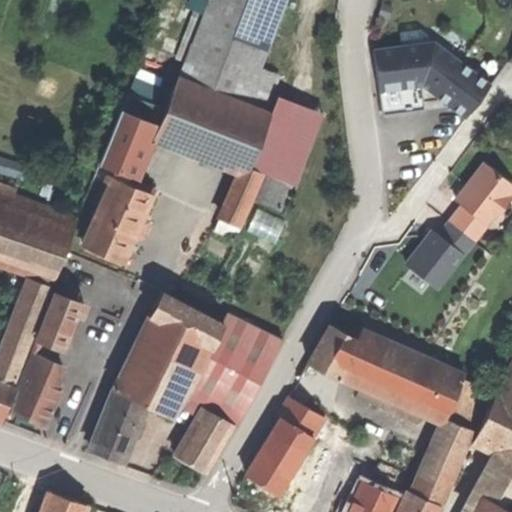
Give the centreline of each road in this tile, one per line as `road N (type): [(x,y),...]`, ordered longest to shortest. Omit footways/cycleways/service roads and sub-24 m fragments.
road 1 (residential): [(356,0),(367,212),(231,460),(215,511)]
road 2 (tertiary): [(181,511),(0,445)]
